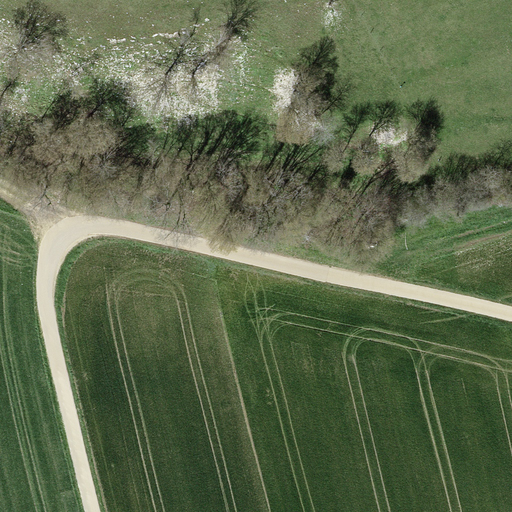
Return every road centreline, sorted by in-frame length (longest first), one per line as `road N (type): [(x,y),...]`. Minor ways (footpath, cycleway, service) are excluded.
road 1 (track): [(511,320),(105,224),(62,228)]
road 2 (track): [(62,228),(43,302),(92,511)]
